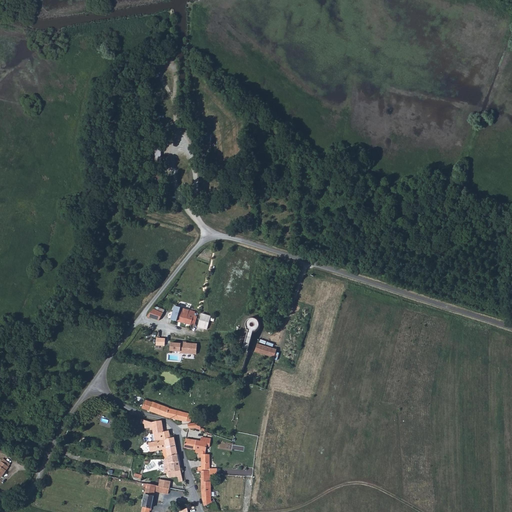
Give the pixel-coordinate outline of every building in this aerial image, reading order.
[(295,309),(302,311),(304,304),(298,302),(295,309)] [(195,312),(175,306),(171,320),(190,326),(191,323),(195,324),(198,317),(197,317),(197,315),(196,314),(195,313),(195,312)] [(158,311),(153,309),(147,317),(159,321),(159,319),(163,313),(158,311)] [(197,327),(207,330),(210,316),(201,314),(197,327)] [(274,358),(277,349),(262,345),(258,344),(259,339),(252,337),(253,334),(256,333),(258,331),(259,330),(260,328),(261,326),(261,325),(261,323),(260,321),(258,319),(255,318),(253,317),(251,317),(249,318),(247,319),(246,320),(245,322),(244,325),(245,327),(246,329),(247,330),(248,332),(247,332),(242,352),(247,353),(248,350),(259,354),(274,358)] [(158,338),(157,346),(166,347),(166,338),(158,338)] [(180,348),(180,353),(196,354),(197,344),(180,343),(180,348)] [(186,421),(190,421),(191,414),(175,410),(168,408),(168,407),(155,402),(151,401),(144,399),(143,402),(141,408),(147,410),(157,414),(166,417),(175,419),(180,420),(186,421)] [(151,422),(153,437),(154,441),(147,442),(149,452),(160,449),(165,448),(167,456),(177,454),(174,442),(173,437),(170,438),(169,434),(168,430),(163,431),(162,425),(161,420),(152,421),(151,422)] [(183,447),(187,448),(205,451),(206,445),(209,446),(210,442),(197,440),(191,439),(186,438),(185,439),(183,447)] [(164,458),(164,459),(163,460),(163,465),(163,471),(164,472),(168,472),(169,477),(177,476),(178,481),(182,481),(181,475),(180,470),(177,454),(167,456),(167,457),(164,458)] [(216,474),(216,468),(209,468),(209,463),(210,463),(209,454),(201,454),(200,454),(200,458),(201,466),(197,466),(198,470),(200,470),(209,470),(209,474),(212,474),(216,474)] [(203,506),(204,505),(210,503),(210,495),(210,481),(209,476),(212,476),(212,474),(209,474),(209,470),(200,470),(200,476),(201,483),(201,495),(201,497),(203,506)] [(159,479),(158,486),(165,487),(168,487),(169,488),(170,481),(159,479)] [(154,485),(143,483),(143,484),(143,486),(146,486),(144,493),(143,498),(142,506),(140,511),(149,511),(150,508),(151,508),(152,506),(152,504),(154,490),(160,491),(164,492),(165,487),(158,486),(154,485)]
